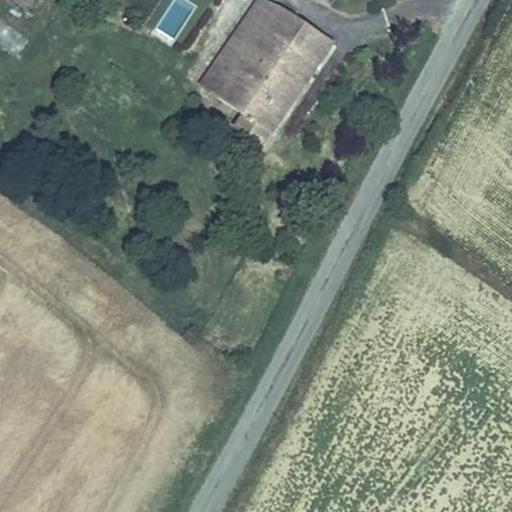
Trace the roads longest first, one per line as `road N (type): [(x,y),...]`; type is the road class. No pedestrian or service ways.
road 1 (tertiary): [(476,0),(199,511)]
road 2 (unknown): [(457,36),(354,19),(311,0)]
